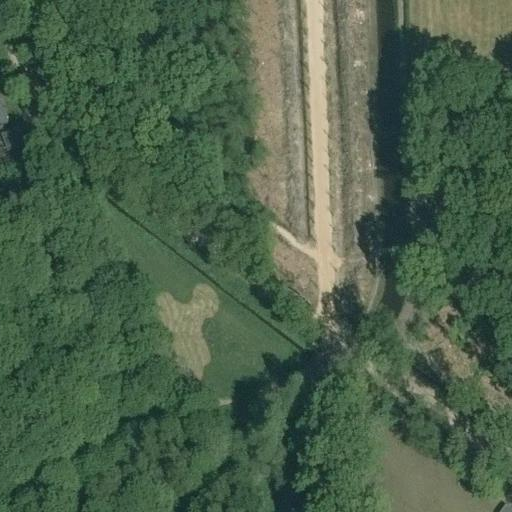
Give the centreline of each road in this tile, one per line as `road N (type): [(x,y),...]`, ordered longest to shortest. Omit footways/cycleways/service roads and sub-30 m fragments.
road 1 (track): [(0,41),(52,111),(127,186),(511,473)]
road 2 (track): [(322,331),(310,0)]
